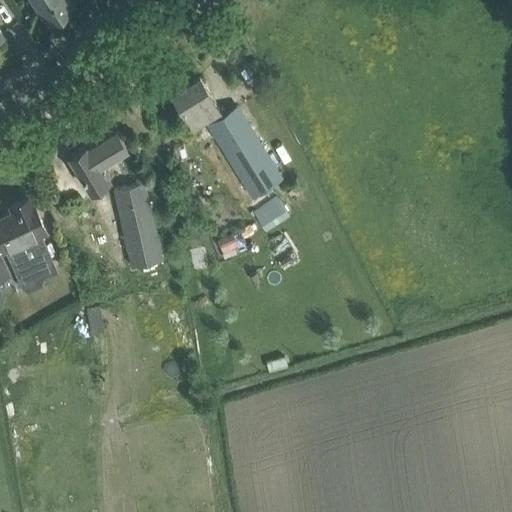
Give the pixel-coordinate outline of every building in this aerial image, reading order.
[(33,0),(47,21),(75,2),(72,0),(33,0)] [(223,113),(200,75),(173,92),(183,109),(185,112),(192,123),(205,116),(252,193),(281,175),(237,104),(223,113)] [(127,147),(115,128),(86,146),(85,144),(68,155),(89,189),(112,174),(104,161),(127,147)] [(133,265),(162,259),(144,181),(115,188),(133,265)] [(253,209),(266,229),(290,214),(278,194),(253,209)] [(33,203),(30,196),(10,204),(15,215),(9,217),(8,214),(0,217),(0,240),(4,248),(7,247),(23,284),(28,286),(41,280),(42,274),(56,267),(47,247),(47,246),(41,232),(46,229),(34,202),(33,203)] [(109,268),(94,202),(73,207),(86,261),(87,260),(90,273),(109,268)]
